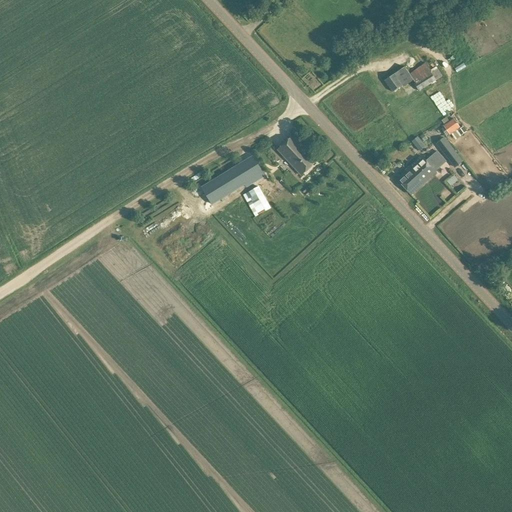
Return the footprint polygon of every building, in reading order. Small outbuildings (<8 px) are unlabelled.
[(443,78),(450,75),(438,51),(432,55),(443,78)] [(442,76),(431,60),(410,75),(405,67),(385,81),(393,92),(403,85),(404,87),(414,80),(415,82),(414,83),(420,90),(428,84),(442,76)] [(444,127),(442,129),(447,136),(450,134),(450,136),(461,128),(454,118),(443,126),(444,127)] [(278,149),(302,175),(315,164),(304,152),(306,151),(292,136),(278,149)] [(420,151),(426,146),(418,136),(412,141),(420,151)] [(444,138),(437,143),(455,167),(463,162),(444,138)] [(437,172),(436,171),(446,162),(437,152),(432,156),(431,155),(425,160),(422,156),(411,166),(426,182),(437,172)] [(254,156),(202,187),(212,205),(245,184),(252,180),(249,175),(261,168),(254,156)] [(464,164),(459,169),(472,183),(477,179),(464,164)] [(397,178),(411,195),(426,182),(411,166),(397,178)] [(451,185),(458,180),(455,176),(448,180),(451,185)] [(290,211),(301,200),(281,179),(270,190),(290,211)] [(259,186),(243,195),(255,217),(271,208),(259,186)] [(447,203),(454,197),(449,191),(442,196),(447,203)]
